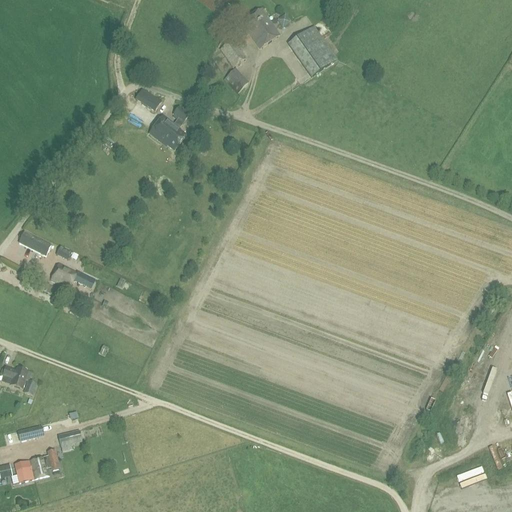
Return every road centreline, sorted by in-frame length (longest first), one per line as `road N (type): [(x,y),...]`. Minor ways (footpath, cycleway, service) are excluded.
road 1 (track): [(0,248),(137,84),(511,218)]
road 2 (track): [(402,511),(390,490),(0,342)]
